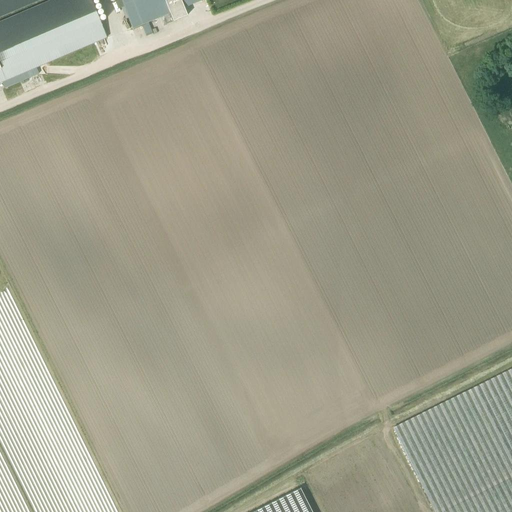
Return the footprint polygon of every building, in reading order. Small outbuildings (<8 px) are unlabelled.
[(0,0),(0,16),(38,0),(0,0)] [(50,0),(0,21),(0,82),(103,39),(86,0),(50,0)] [(119,0),(131,29),(162,17),(165,25),(186,16),(183,8),(201,0),(119,0)] [(511,511),(511,369),(394,428),(435,511),(511,511)] [(311,511),(300,488),(253,511),(311,511)]
